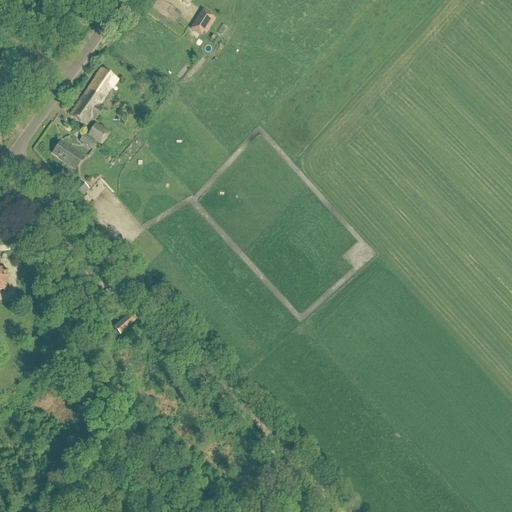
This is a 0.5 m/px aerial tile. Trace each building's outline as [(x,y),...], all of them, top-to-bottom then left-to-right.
[(165,31),(171,23),(148,6),(142,15),(165,31)] [(211,17),(202,11),(199,17),(208,22),(211,17)] [(176,33),(185,41),(198,27),(190,19),(176,33)] [(85,128),(91,120),(92,118),(95,121),(98,117),(103,109),(99,107),(117,81),(101,70),(94,79),(96,81),(71,117),(85,128)] [(96,124),(87,136),(102,145),(110,133),(96,124)] [(79,142),(92,151),(96,144),(83,135),(79,142)] [(52,156),(70,169),(75,172),(84,160),(79,156),(61,144),(52,156)] [(126,157),(123,160),(130,167),(134,164),(126,157)] [(79,181),(70,191),(79,200),(84,195),(79,190),(84,185),(79,181)] [(130,312),(113,326),(120,335),(137,321),(130,312)]
